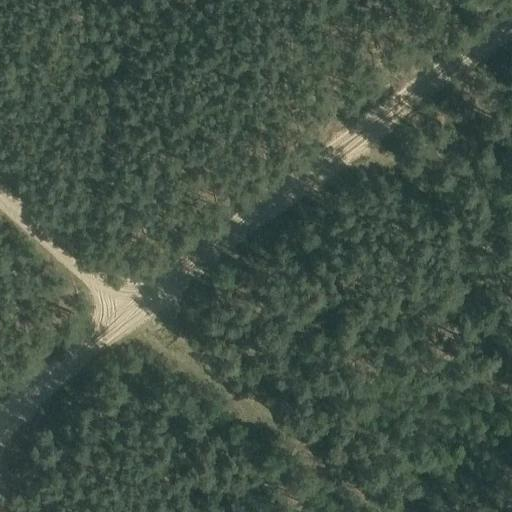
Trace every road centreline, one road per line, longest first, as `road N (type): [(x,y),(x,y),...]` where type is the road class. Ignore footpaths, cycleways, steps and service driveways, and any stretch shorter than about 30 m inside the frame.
road 1 (track): [(511,22),(167,287),(134,302),(113,300),(0,198)]
road 2 (unknown): [(0,415),(134,302),(389,511)]
